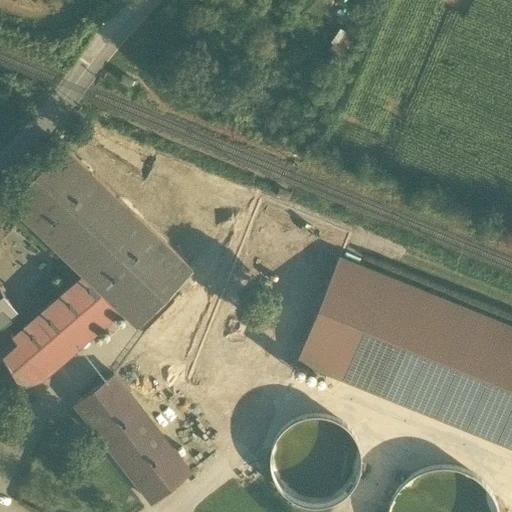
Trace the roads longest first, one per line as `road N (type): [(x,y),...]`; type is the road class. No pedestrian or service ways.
road 1 (residential): [(149,0),(53,118),(0,165)]
road 2 (track): [(511,304),(394,256)]
